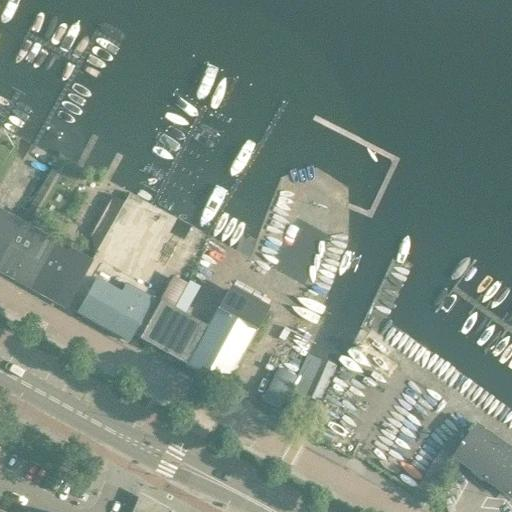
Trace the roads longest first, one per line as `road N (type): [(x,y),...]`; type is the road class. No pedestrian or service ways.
road 1 (residential): [(397,511),(0,293)]
road 2 (secondary): [(134,444),(0,370)]
road 3 (secondary): [(266,511),(134,444)]
